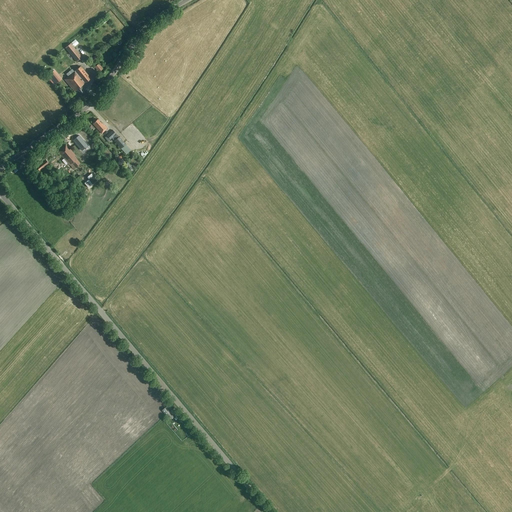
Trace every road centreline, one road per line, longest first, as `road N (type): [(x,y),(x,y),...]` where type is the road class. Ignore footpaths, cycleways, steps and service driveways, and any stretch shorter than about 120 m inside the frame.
road 1 (unclassified): [(269,511),(0,192)]
road 2 (unclassified): [(0,168),(88,106),(144,29),(187,0)]
